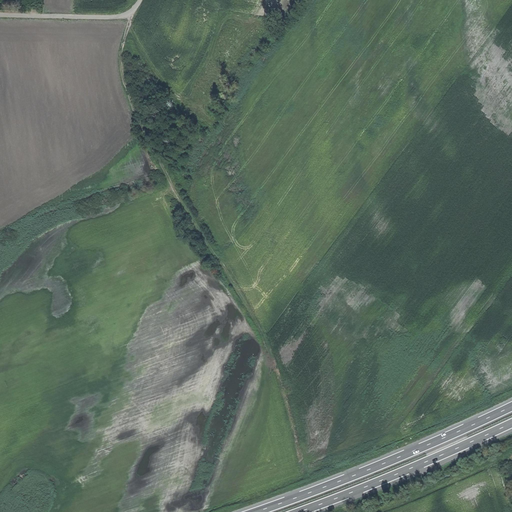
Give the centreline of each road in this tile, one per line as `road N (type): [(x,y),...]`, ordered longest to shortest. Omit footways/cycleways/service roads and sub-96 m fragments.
road 1 (track): [(129,12),(120,61),(128,93),(173,189),(266,344),(302,468)]
road 2 (motorway): [(511,406),(256,511)]
road 3 (motorway): [(298,511),(511,423)]
